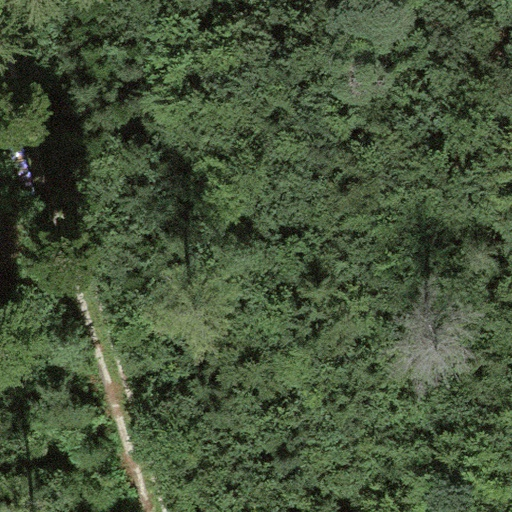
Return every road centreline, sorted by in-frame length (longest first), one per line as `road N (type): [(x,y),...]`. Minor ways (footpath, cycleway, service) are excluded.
road 1 (track): [(154,511),(0,27)]
road 2 (track): [(391,511),(511,427)]
